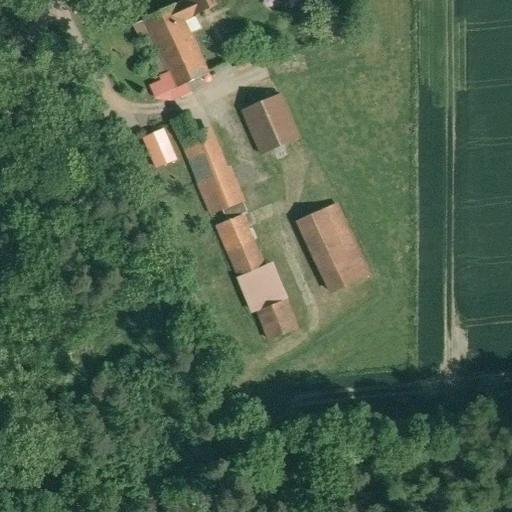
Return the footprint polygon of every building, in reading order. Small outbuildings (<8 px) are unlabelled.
[(226,0),(187,0),(178,4),(191,33),(201,28),(196,16),(227,1),(226,0)] [(178,4),(166,9),(157,14),(156,14),(145,19),(170,72),(162,76),(170,92),(210,73),(191,33),(178,4)] [(256,50),(236,59),(241,69),(261,61),(256,50)] [(281,95),(244,111),(263,155),(300,139),(281,95)] [(217,174),(200,133),(195,134),(188,115),(174,121),(213,214),(244,201),(231,168),(217,174)] [(152,169),(176,161),(166,128),(142,136),(152,169)] [(244,201),(224,210),(228,221),(248,212),(244,201)] [(337,204),(301,220),(333,292),(369,276),(337,204)] [(269,276),(243,215),(218,226),(245,287),(269,276)] [(219,251),(188,265),(193,278),(208,272),(213,283),(230,276),(219,251)] [(273,306),(259,312),(271,340),(285,334),(273,306)]
